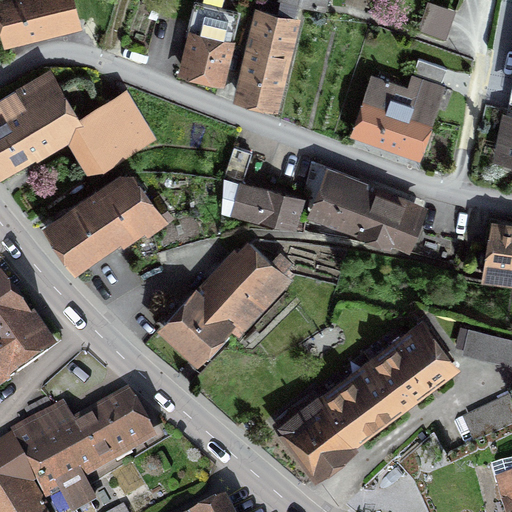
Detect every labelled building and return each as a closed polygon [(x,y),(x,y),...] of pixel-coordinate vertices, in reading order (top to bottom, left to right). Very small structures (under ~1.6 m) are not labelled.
[(78,19),(73,0),(0,0),(0,9),(7,37),(78,19)] [(202,0),(202,3),(195,1),(188,30),(194,31),(184,70),(219,79),(238,11),(221,7),(222,0),(202,0)] [(273,104),(296,0),(310,0),(321,3),(322,0),(281,0),(279,13),(261,8),(247,66),(242,65),(240,75),(245,77),(240,97),(273,104)] [(404,0),(398,23),(446,37),(454,7),(430,0),(404,0)] [(413,72),(441,82),(446,68),(418,58),(413,72)] [(0,121),(0,165),(74,121),(102,167),(154,138),(127,90),(75,120),(46,72),(0,99),(0,111),(5,119),(0,121)] [(420,152),(434,112),(391,96),(396,83),(388,80),(388,79),(375,75),(356,130),(420,152)] [(511,114),(506,114),(500,139),(509,141),(505,160),(511,161),(511,114)] [(259,218),(291,227),(298,198),(241,182),(251,151),(234,145),(223,179),(221,212),(258,222),(259,218)] [(51,227),(75,262),(139,219),(147,231),(171,215),(158,196),(149,202),(129,173),(51,227)] [(344,218),(362,225),(375,194),(328,176),(313,212),(343,223),(344,218)] [(375,194),(362,225),(359,233),(388,245),(391,237),(407,243),(419,211),(375,194)] [(511,229),(495,227),(487,280),(511,283),(511,229)] [(197,298),(195,296),(168,325),(197,353),(225,323),(237,334),(289,278),(283,272),(292,263),(280,252),(271,262),(250,242),(197,298)] [(0,383),(47,351),(0,282),(0,383)] [(309,403),(282,423),(315,467),(450,366),(421,327),(312,407),(309,403)] [(64,406),(13,435),(42,493),(57,484),(73,511),(94,500),(78,473),(145,435),(125,400),(58,439),(53,430),(72,419),(64,406)] [(479,511),(457,463),(445,469),(430,437),(400,464),(416,481),(429,511),(479,511)] [(31,479),(32,478),(16,445),(0,455),(0,511),(43,511),(42,508),(44,507),(43,504),(35,491),(36,490),(31,479)] [(511,511),(511,460),(491,466),(496,486),(502,485),(509,511),(511,511)] [(228,511),(224,502),(204,511),(228,511)]
